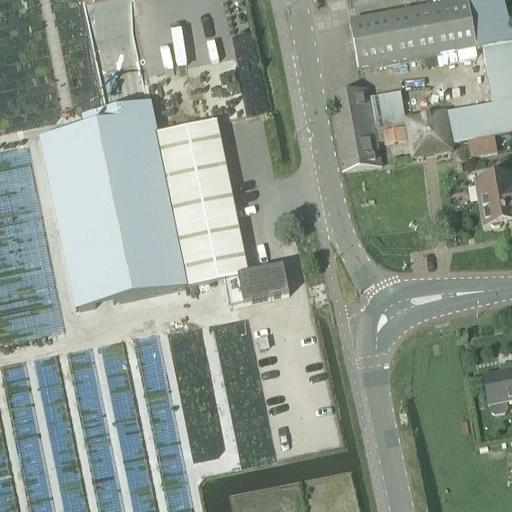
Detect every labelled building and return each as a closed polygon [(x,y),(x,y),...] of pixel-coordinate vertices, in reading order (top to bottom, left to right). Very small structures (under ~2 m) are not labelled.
[(495,0),(467,5),(348,27),(357,74),(476,53),(482,52),(511,46),(511,41),(500,0),(495,0)] [(328,100),(342,174),(380,167),(377,147),(375,135),(381,133),(406,129),(400,96),(368,101),(367,93),(328,100)] [(84,133),(39,143),(75,315),(188,292),(224,284),(230,312),(253,307),(289,299),(282,271),(247,278),(216,127),(157,139),(150,107),(147,108),(146,108),(107,116),(106,116),(83,121),(82,121),(84,133)] [(476,109),(405,122),(412,161),(451,154),(450,146),(482,140),(476,109)] [(406,143),(404,132),(383,136),(385,146),(406,143)] [(511,184),(510,185),(509,178),(477,183),(485,229),(489,229),(493,231),(499,231),(502,226),(511,224),(511,184)] [(488,409),(489,409),(491,416),(494,419),(505,417),(507,413),(505,406),(511,404),(511,374),(483,380),(488,409)]
